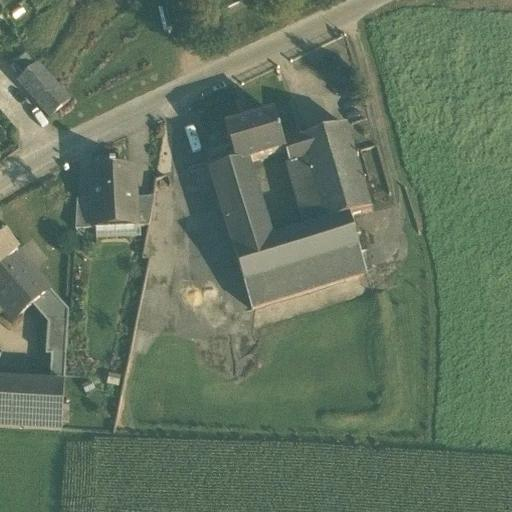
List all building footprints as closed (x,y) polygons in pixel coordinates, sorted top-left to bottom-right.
[(212,0),(219,13),(244,0),(212,0)] [(16,82),(49,119),(70,101),(37,65),(16,82)] [(250,117),(287,101),(274,71),(237,87),(250,117)] [(233,158),(236,168),(249,164),(285,153),(282,143),(274,116),(225,131),(233,158)] [(305,162),(308,172),(354,158),(346,128),(300,142),(299,138),(282,143),(285,153),(289,167),(305,162)] [(206,166),(233,252),(272,240),(249,164),(236,168),(233,158),(206,166)] [(371,212),(354,158),(308,172),(323,224),(348,217),(348,219),(371,212)] [(283,168),(302,231),(323,224),(308,172),(305,162),(289,167),(283,168)] [(135,237),(134,229),(136,228),(135,199),(135,198),(131,198),(129,169),(115,169),(115,166),(110,167),(110,168),(90,169),(92,200),(93,230),(96,230),(96,239),(135,237)] [(135,199),(136,228),(147,228),(152,199),(135,199)] [(77,201),(75,231),(93,230),(92,200),(77,201)] [(302,231),(272,240),(233,252),(251,312),(366,276),(348,219),(348,217),(323,224),(302,231)] [(0,269),(17,255),(0,235),(0,269)] [(48,325),(45,356),(50,356),(49,384),(64,385),(68,313),(17,255),(0,269),(0,312),(1,313),(11,325),(32,307),(48,325)] [(0,428),(61,431),(64,385),(49,384),(31,383),(0,381),(0,428)]
